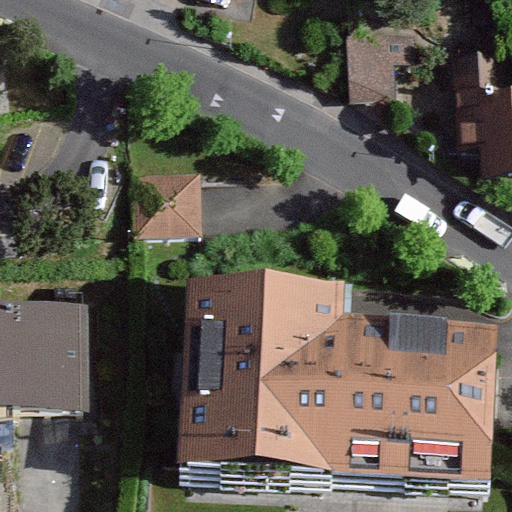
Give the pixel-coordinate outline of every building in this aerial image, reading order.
[(350,45),(354,121),(428,116),(423,41),(350,45)] [(479,148),(474,180),(511,181),(511,51),(452,62),(458,146),(479,148)] [(135,182),(136,245),(204,244),(203,181),(135,182)] [(189,291),(175,484),(488,506),(499,348),(344,337),(346,302),(189,291)] [(88,314),(0,314),(0,423),(89,423),(88,314)]
